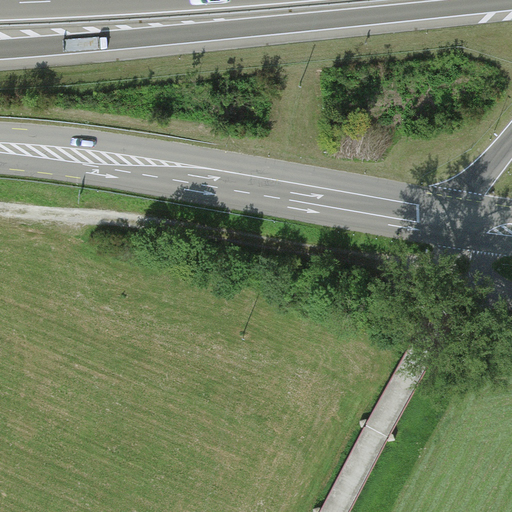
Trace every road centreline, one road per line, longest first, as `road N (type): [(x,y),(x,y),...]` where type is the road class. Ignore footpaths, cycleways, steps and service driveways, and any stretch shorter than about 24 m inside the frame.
road 1 (motorway): [(0,47),(511,3)]
road 2 (track): [(452,291),(0,208)]
road 3 (primary): [(0,148),(432,219)]
